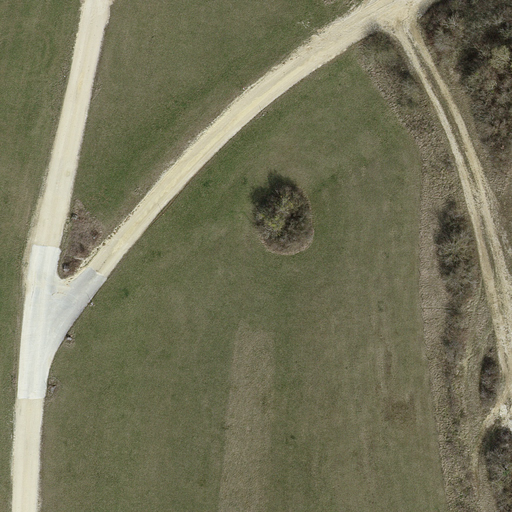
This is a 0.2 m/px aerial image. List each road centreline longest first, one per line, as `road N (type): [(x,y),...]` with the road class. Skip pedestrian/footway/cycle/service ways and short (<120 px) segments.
road 1 (track): [(98,0),(48,225),(22,511)]
road 2 (track): [(33,345),(187,166),(286,77),(401,0)]
road 3 (track): [(505,317),(466,161),(387,0)]
